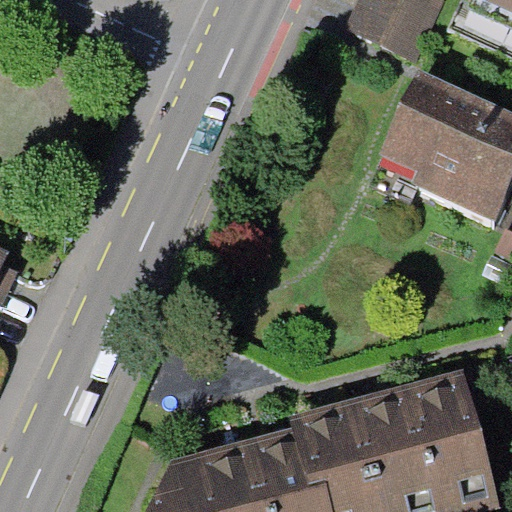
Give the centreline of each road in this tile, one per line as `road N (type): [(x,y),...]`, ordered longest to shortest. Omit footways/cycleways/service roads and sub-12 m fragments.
road 1 (secondary): [(220,65),(21,511)]
road 2 (residential): [(220,65),(70,0)]
